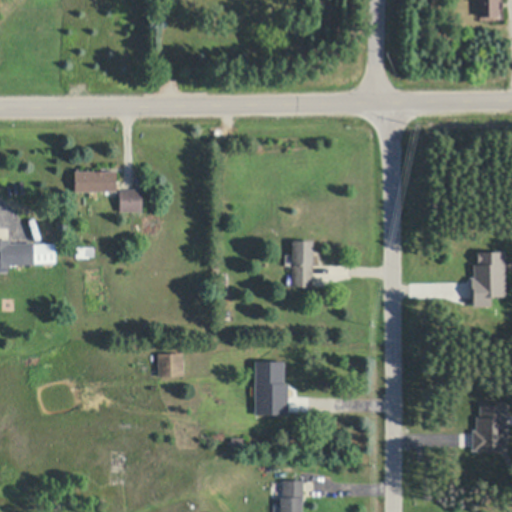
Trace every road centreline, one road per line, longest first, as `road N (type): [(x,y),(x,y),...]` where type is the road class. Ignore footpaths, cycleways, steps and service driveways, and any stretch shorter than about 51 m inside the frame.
road 1 (residential): [(0,108),(511,102)]
road 2 (residential): [(391,511),(390,104)]
